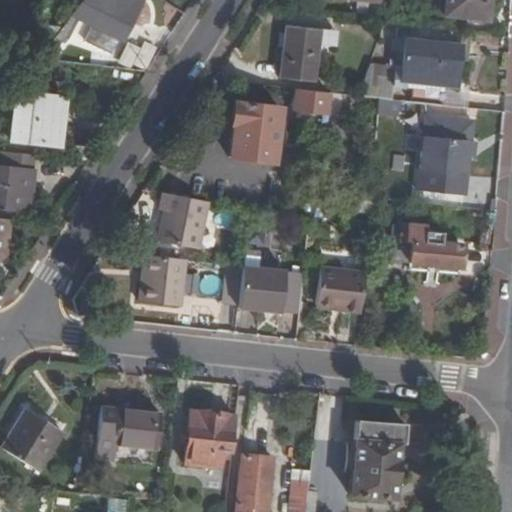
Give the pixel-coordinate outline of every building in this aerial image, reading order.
[(83,0),(74,14),(109,34),(119,9),(105,1),(104,0),(83,0)] [(123,42),(144,0),(104,0),(105,1),(119,9),(109,34),(123,42)] [(490,24),(492,0),(449,0),(447,20),(490,24)] [(314,83),(320,30),(288,27),(283,80),(314,83)] [(462,48),(462,54),(470,54),(471,39),(393,30),(388,84),(390,84),(396,85),(397,69),(403,69),(405,43),(462,48)] [(132,67),(139,48),(126,43),(119,62),(132,67)] [(413,104),(443,107),(445,88),(459,88),(462,54),(462,48),(405,43),(403,69),(397,69),(396,85),(396,90),(409,91),(409,85),(415,85),(413,104)] [(388,84),(365,81),(358,98),(388,101),(390,84),(388,84)] [(337,96),(285,90),(284,98),(294,99),(293,111),(328,114),(329,103),(336,102),(337,96)] [(57,144),(62,96),(19,91),(14,139),(57,144)] [(288,118),(289,111),(241,107),(239,129),(240,129),(238,161),(248,162),(248,170),(271,171),(272,165),(282,165),(287,126),(293,126),(293,118),(288,118)] [(471,137),(423,131),(416,189),(464,195),(471,137)] [(0,212),(31,215),(37,158),(0,153),(0,212)] [(207,203),(165,194),(162,210),(167,212),(161,243),(199,249),(207,203)] [(0,219),(0,262),(7,257),(12,221),(0,219)] [(429,234),(430,228),(397,226),(393,265),(464,270),(465,247),(443,246),(443,235),(429,234)] [(149,284),(144,283),(142,303),(182,307),(188,260),(152,255),(149,284)] [(152,255),(147,255),(144,283),(149,284),(152,255)] [(224,304),(240,306),(244,267),(244,266),(228,264),(224,304)] [(240,306),(240,307),(263,309),(263,305),(282,307),(286,271),(244,267),(240,306)] [(343,311),(361,314),(365,273),(320,268),(317,303),(343,307),(343,311)] [(281,311),(302,313),(306,273),(286,271),(282,307),(281,311)] [(39,468),(63,429),(26,407),(2,447),(39,468)] [(158,448),(161,412),(116,407),(113,443),(158,448)] [(233,453),(237,415),(190,410),(184,464),(219,468),(222,452),(233,453)] [(404,445),(405,426),(357,421),(355,446),(350,446),(349,462),(353,463),(350,496),(394,500),(400,445),(404,445)] [(269,511),(275,458),(243,455),(237,511),(269,511)] [(307,511),(310,490),(311,489),(294,486),(290,511),(307,511)] [(307,511),(317,511),(320,492),(310,490),(307,511)] [(125,511),(126,499),(107,498),(106,511),(125,511)]
